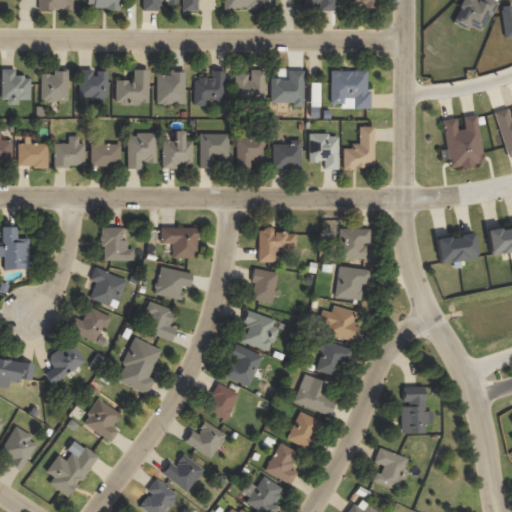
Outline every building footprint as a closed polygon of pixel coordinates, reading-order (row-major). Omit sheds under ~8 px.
[(72,10),(71,0),(37,0),(37,10),(72,10)] [(118,0),(86,0),(86,8),(118,8),(118,0)] [(141,0),(141,11),(161,11),(161,5),(176,5),(175,0),(141,0)] [(181,0),(181,11),(197,11),(197,0),(181,0)] [(271,9),(271,0),(221,0),(222,9),(271,9)] [(332,11),(332,0),(303,0),(303,6),(318,6),(318,10),(332,11)] [(338,0),(338,1),(364,1),(363,11),(374,11),(373,0),(338,0)] [(0,99),(0,102),(18,102),(18,99),(29,99),(30,76),(14,76),(14,69),(0,69),(0,99)] [(107,70),(93,70),(93,69),(78,69),(78,98),(106,98),(107,70)] [(148,103),(147,69),(132,70),(133,80),(114,80),(115,103),(148,103)] [(233,74),(233,102),(263,103),(264,70),(248,69),(248,74),(233,74)] [(67,101),(67,71),(53,70),(53,74),(40,74),(39,100),(67,101)] [(193,105),(205,105),(205,100),(224,100),(223,70),(210,70),(210,78),(193,78),(193,105)] [(366,71),(330,70),(329,103),(341,104),(341,108),(370,108),(370,91),(366,90),(366,71)] [(184,104),(184,72),(169,72),(169,75),(155,75),(156,104),(184,104)] [(316,106),(317,89),(309,88),(308,105),(316,106)] [(493,112),(507,157),(511,155),(511,106),(510,107),(511,113),(511,118),(509,119),(506,108),(493,112)] [(483,163),(476,114),(461,116),(463,129),(456,130),(455,118),(441,120),(448,168),(483,163)] [(373,167),(372,127),(358,127),(358,143),(350,144),(350,148),(341,149),(342,168),(373,167)] [(191,141),(183,140),(183,131),(174,131),(174,140),(161,140),(161,168),(176,168),(176,164),(191,164),(191,141)] [(155,162),(154,133),(126,134),(126,169),(140,168),(140,162),(155,162)] [(198,133),(198,168),(214,168),(214,162),(227,162),(228,134),(198,133)] [(264,134),(235,134),(236,168),(250,168),(250,159),(264,159),(264,134)] [(337,134),(308,134),(307,161),(323,162),(323,169),(337,169),(337,134)] [(17,144),(17,167),(46,167),(47,143),(29,143),(30,137),(24,136),(23,144),(17,144)] [(83,166),(83,143),(78,143),(78,136),(67,136),(67,144),(53,144),(53,166),(83,166)] [(11,140),(0,139),(0,160),(10,161),(11,140)] [(300,167),(299,140),(291,140),(291,144),(271,144),(272,168),(300,167)] [(119,142),(96,142),(95,145),(89,145),(89,166),(119,167),(119,142)] [(2,269),(27,269),(28,238),(16,238),(16,227),(1,226),(1,246),(0,245),(0,256),(2,256),(2,269)] [(489,254),(511,251),(511,226),(485,230),(489,254)] [(102,260),(132,260),(133,249),(126,249),(126,240),(121,240),(122,228),(99,227),(99,247),(102,247),(102,260)] [(196,258),(196,227),(160,227),(159,243),(172,243),(171,258),(196,258)] [(257,262),(275,262),(275,249),(294,249),(294,232),(272,232),(272,228),(257,228),(257,262)] [(337,229),(337,258),(364,258),(364,246),(361,246),(361,242),(368,242),(368,229),(337,229)] [(435,237),(438,263),(475,259),(473,234),(435,237)] [(321,263),(320,271),(330,272),(331,265),(321,263)] [(191,274),(160,266),(153,294),(179,301),(182,286),(188,287),(191,274)] [(338,266),(333,296),(359,300),(361,290),(359,290),(360,284),(367,285),(369,270),(338,266)] [(116,308),(125,278),(92,268),(88,280),(94,282),(88,300),(116,308)] [(273,303),(278,273),(254,269),(249,299),(273,303)] [(171,341),(175,328),(168,325),(173,310),(148,301),(144,312),(149,314),(143,331),(171,341)] [(333,306),(331,313),(322,310),(318,323),(326,325),(324,334),(356,342),(359,328),(353,326),(354,323),(352,322),(355,312),(333,306)] [(109,316),(87,307),(81,321),(73,318),(67,331),(101,345),(105,337),(100,335),(109,316)] [(269,352),(279,323),(245,311),(240,324),(245,326),(240,342),(269,352)] [(148,377),(160,349),(133,338),(114,380),(146,394),(153,379),(148,377)] [(323,341),(322,346),(316,344),(314,351),(320,353),(315,370),(335,376),(339,363),(346,365),(351,349),(323,341)] [(84,365),(73,342),(46,354),(53,368),(44,372),(48,382),(84,365)] [(248,387),(261,356),(236,344),(222,375),(248,387)] [(33,364),(0,358),(0,386),(7,388),(9,378),(30,382),(33,364)] [(301,362),(300,366),(312,371),(313,366),(301,362)] [(304,374),(292,401),(328,416),(334,402),(322,397),(328,384),(304,374)] [(205,411),(227,419),(237,392),(215,384),(205,411)] [(402,387),(402,401),(408,401),(408,406),(399,406),(400,433),(424,433),(424,423),(431,423),(431,410),(424,410),(423,386),(402,387)] [(117,430),(112,427),(120,413),(97,398),(81,423),(110,441),(117,430)] [(299,410),(285,439),(310,451),(316,438),(309,435),(310,433),(315,436),(322,421),(299,410)] [(196,433),(189,430),(183,443),(212,457),(224,432),(202,422),(196,433)] [(27,440),(30,434),(13,426),(0,451),(0,454),(10,460),(8,464),(21,471),(35,443),(27,440)] [(266,436),(261,444),(268,448),(271,442),(274,443),(275,441),(266,436)] [(67,498),(96,457),(72,440),(65,449),(70,452),(64,460),(56,455),(44,472),(52,477),(47,484),(67,498)] [(279,442),(263,470),(288,485),(295,473),(289,469),(293,462),(290,461),(296,452),(279,442)] [(378,448),(373,461),(382,465),(379,474),(374,472),(371,481),(394,490),(396,483),(401,485),(406,472),(401,470),(406,458),(378,448)] [(253,452),(250,458),(255,460),(258,455),(253,452)] [(174,466),(168,462),(160,475),(187,491),(202,468),(181,455),(174,466)] [(242,467),(240,471),(245,475),(248,470),(242,467)] [(262,476),(246,502),(261,511),(273,511),(276,507),(270,504),(271,502),(273,503),(279,495),(277,494),(281,488),(262,476)] [(145,511),(164,511),(177,495),(155,478),(146,490),(149,493),(138,507),(145,511)] [(358,485),(354,492),(366,498),(369,492),(358,485)] [(377,511),(366,504),(362,510),(352,503),(345,511),(377,511)]
